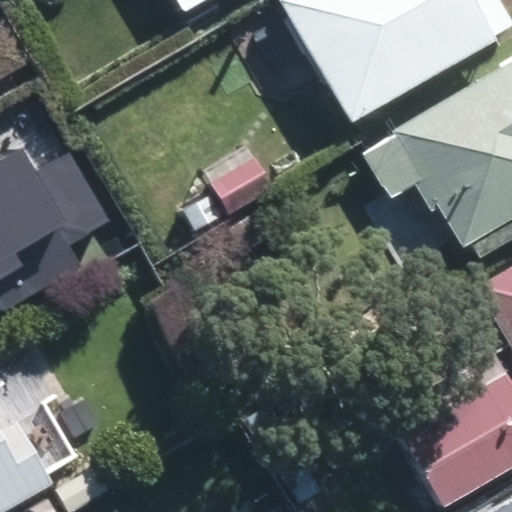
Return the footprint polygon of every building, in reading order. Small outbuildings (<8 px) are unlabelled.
[(108,0),(109,0),(154,0),(174,33),(233,1),(235,0),(108,0)] [(445,0),(235,0),(233,1),(313,133),(469,38),(445,0)] [(0,76),(24,63),(0,17),(0,76)] [(511,69),(510,67),(326,182),(352,224),(399,194),(440,259),(511,213),(511,69)] [(235,144),(196,166),(226,218),(265,195),(235,144)] [(511,271),(440,314),(467,360),(341,435),(381,502),(511,424),(511,271)] [(0,413),(0,495),(37,473),(0,413)] [(511,511),(511,490),(478,511),(511,511)]
